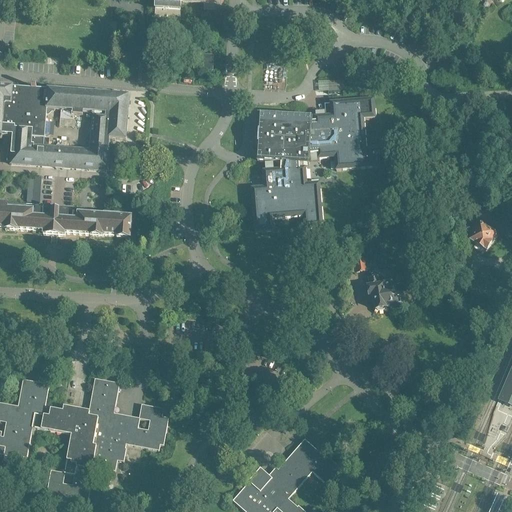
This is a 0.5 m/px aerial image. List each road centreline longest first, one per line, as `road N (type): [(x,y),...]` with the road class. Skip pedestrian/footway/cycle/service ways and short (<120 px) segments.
road 1 (residential): [(511,484),(399,429),(305,327),(203,266)]
road 2 (residential): [(203,266),(188,231),(186,196),(192,165),(227,112),(235,0)]
road 3 (residential): [(203,266),(141,299),(0,292)]
